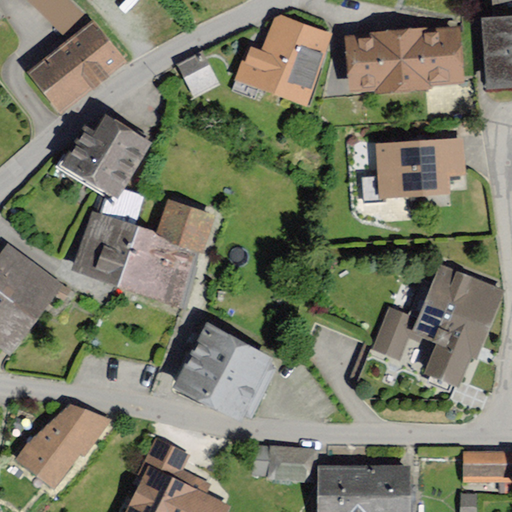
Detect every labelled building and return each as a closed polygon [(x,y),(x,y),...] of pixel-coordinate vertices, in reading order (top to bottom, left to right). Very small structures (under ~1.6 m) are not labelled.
[(74,0),(28,0),(62,32),(84,9),(74,0)] [(511,12),(487,14),(491,83),(511,81),(511,12)] [(254,79),(306,98),(331,32),(279,13),(254,79)] [(34,64),(59,99),(126,54),(102,18),(34,64)] [(353,31),(354,84),(463,82),(462,29),(353,31)] [(206,52),(179,64),(193,95),(220,83),(206,52)] [(79,164),(116,186),(148,132),(111,110),(79,164)] [(463,133),(381,138),(383,189),(466,185),(463,133)] [(363,196),(377,197),(378,172),(364,172),(363,196)] [(80,264),(186,305),(222,209),(173,192),(159,231),(101,209),(80,264)] [(12,247),(0,262),(0,340),(4,344),(55,282),(12,247)] [(476,359),(505,291),(442,264),(413,332),(476,359)] [(402,328),(407,310),(389,304),(374,349),(403,358),(412,331),(402,328)] [(203,322),(178,379),(241,407),(267,350),(203,322)] [(14,460),(54,490),(110,419),(59,399),(14,460)] [(316,481),(318,450),(269,448),(268,479),(316,481)] [(463,483),(511,482),(511,452),(463,453),(463,483)] [(321,462),(320,511),(415,511),(416,463),(321,462)] [(126,511),(228,511),(231,507),(149,467),(126,511)]
